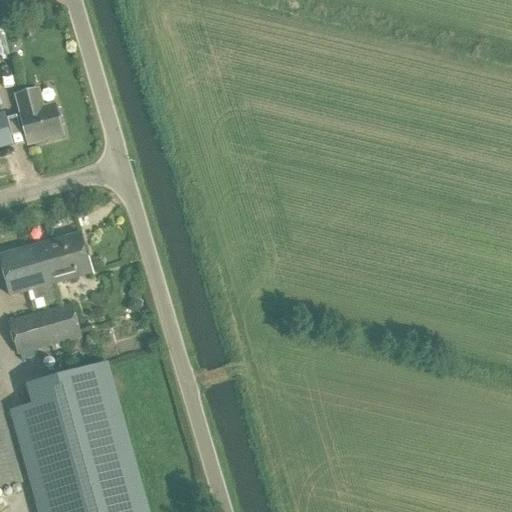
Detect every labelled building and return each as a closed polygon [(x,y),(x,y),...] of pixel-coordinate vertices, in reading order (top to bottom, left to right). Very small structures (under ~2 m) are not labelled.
[(10,56),(18,54),(22,48),(19,39),(6,43),(10,56)] [(38,89),(16,95),(29,144),(62,135),(54,104),(43,107),(38,89)] [(3,111),(0,112),(0,146),(12,143),(5,119),(3,111)] [(80,235),(0,256),(0,261),(10,298),(87,277),(92,276),(80,235)] [(139,315),(142,304),(132,301),(128,312),(139,315)] [(13,357),(77,340),(68,307),(4,325),(13,357)] [(41,511),(150,511),(109,362),(27,385),(32,405),(13,411),(41,511)] [(0,487),(15,484),(0,426),(0,487)]
